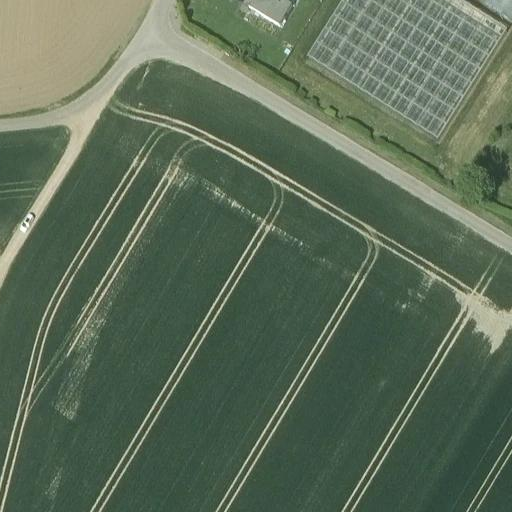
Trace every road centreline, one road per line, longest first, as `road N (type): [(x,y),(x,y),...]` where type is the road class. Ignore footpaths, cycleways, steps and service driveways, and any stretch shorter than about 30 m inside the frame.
road 1 (unclassified): [(511,245),(148,30)]
road 2 (track): [(0,265),(104,90)]
